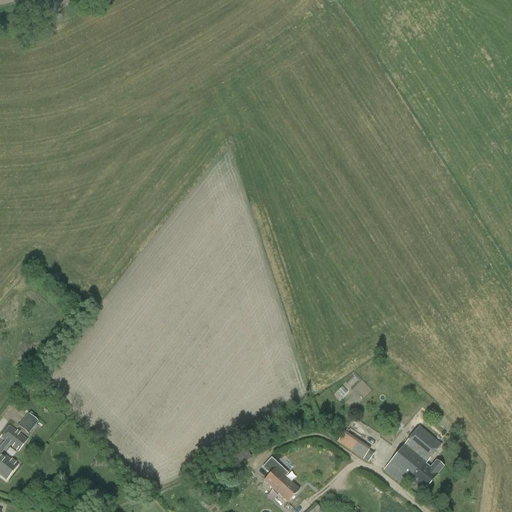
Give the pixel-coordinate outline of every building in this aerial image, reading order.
[(22,375),(30,366),(23,359),(15,369),(22,375)] [(18,427),(28,435),(38,422),(28,414),(18,427)] [(354,417),(345,431),(337,443),(368,463),(375,452),(372,450),(382,436),(354,417)] [(435,461),(431,457),(446,438),(425,421),(384,471),(399,483),(399,482),(403,485),(408,480),(423,492),(443,467),(436,461),(435,461)] [(18,466),(8,458),(0,452),(0,474),(7,480),(18,466)] [(299,490),(275,468),(263,481),(287,503),(299,490)]
